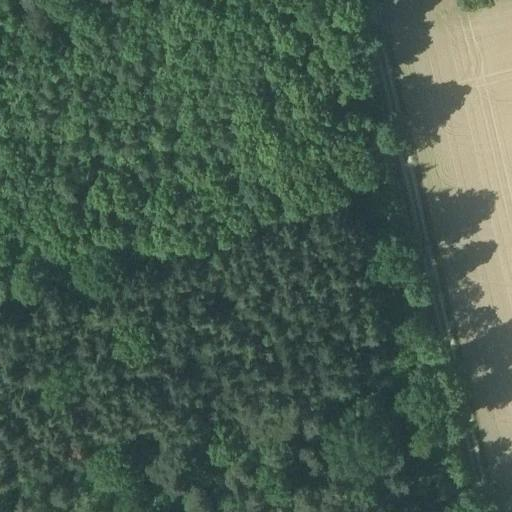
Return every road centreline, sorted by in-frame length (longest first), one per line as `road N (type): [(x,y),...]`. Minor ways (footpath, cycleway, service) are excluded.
road 1 (track): [(369,0),(489,511)]
road 2 (track): [(0,474),(457,353)]
